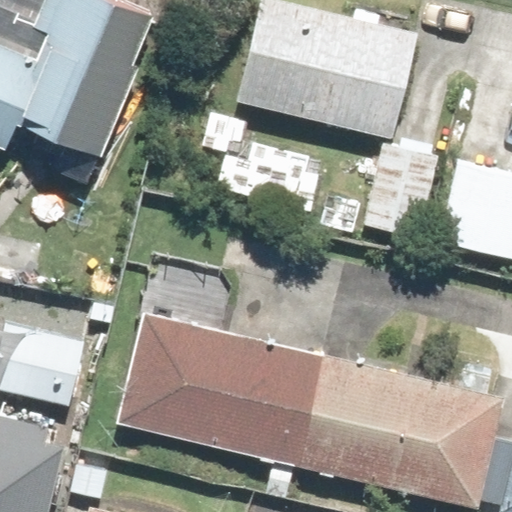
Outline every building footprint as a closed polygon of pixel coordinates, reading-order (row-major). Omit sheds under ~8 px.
[(120,132),(165,0),(0,0),(0,139),(18,145),(32,102),(120,132)] [(417,23),(317,0),(268,0),(247,93),(394,126),(417,23)] [(446,153),(387,136),(365,214),(425,230),(446,153)] [(511,167),(458,160),(447,237),(511,245),(511,167)] [(501,384),(149,309),(126,418),(478,492),(501,384)] [(90,340),(7,323),(0,357),(0,383),(78,400),(90,340)] [(57,422),(3,408),(0,420),(0,511),(57,511),(76,439),(54,433),(57,422)] [(153,511),(93,498),(89,511),(153,511)]
